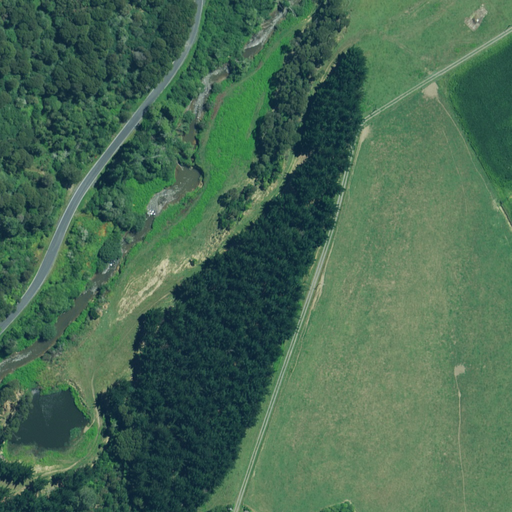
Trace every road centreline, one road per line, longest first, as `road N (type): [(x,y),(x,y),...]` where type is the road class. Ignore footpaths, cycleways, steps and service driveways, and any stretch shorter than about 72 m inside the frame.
road 1 (track): [(417,0),(351,37),(326,64),(270,204),(198,275),(148,306),(96,380),(90,454),(57,474)]
road 2 (unclassified): [(201,0),(190,44),(80,187),(43,275),(0,331)]
